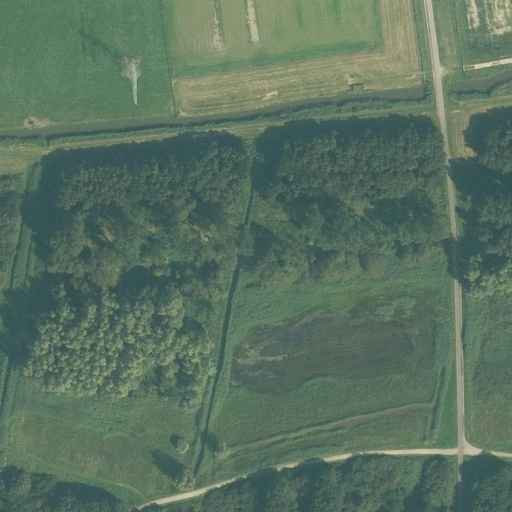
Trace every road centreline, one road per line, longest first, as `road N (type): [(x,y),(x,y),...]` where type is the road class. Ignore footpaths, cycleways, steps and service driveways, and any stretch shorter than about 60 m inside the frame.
road 1 (track): [(442,118),(40,159),(0,363)]
road 2 (track): [(132,511),(328,457),(511,456)]
road 3 (unknown): [(511,105),(449,110),(446,74),(458,54),(450,0)]
road 4 (track): [(1,448),(150,504)]
